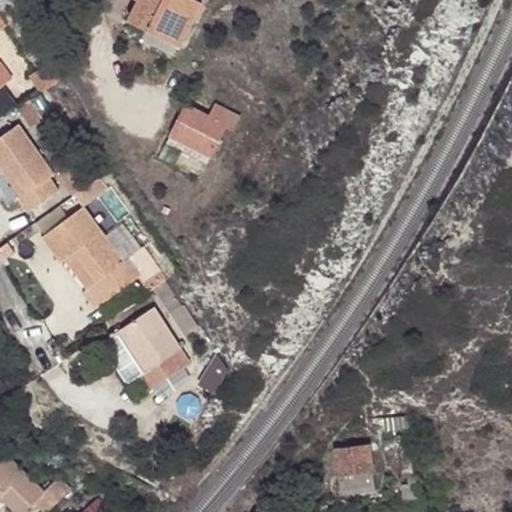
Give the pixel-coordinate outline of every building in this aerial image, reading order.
[(137,0),(128,18),(181,45),(203,0),(137,0)] [(0,87),(12,78),(0,61),(0,87)] [(186,104),(172,134),(212,155),(227,126),(233,129),(240,116),(217,104),(210,117),(186,104)] [(0,136),(0,167),(4,173),(10,169),(27,192),(21,197),(18,199),(28,212),(59,190),(48,177),(54,172),(18,123),(0,136)] [(212,155),(172,134),(167,142),(207,163),(212,155)] [(10,169),(4,173),(21,197),(27,192),(10,169)] [(61,262),(67,258),(76,251),(98,282),(90,288),(89,289),(101,305),(140,275),(129,259),(125,262),(84,206),(42,237),(61,262)] [(76,251),(67,258),(90,288),(98,282),(76,251)] [(160,271),(144,282),(150,290),(166,280),(160,271)] [(96,309),(101,305),(89,289),(84,292),(96,309)] [(154,307),(117,331),(144,372),(137,376),(146,391),(185,366),(175,352),(181,348),(154,307)] [(144,372),(117,331),(110,335),(137,376),(144,372)] [(190,363),(181,348),(175,352),(185,366),(190,363)] [(412,448),(410,430),(399,431),(401,449),(412,448)] [(368,443),(333,447),(336,472),(338,472),(340,488),(374,483),(368,443)] [(0,448),(0,497),(14,511),(21,511),(32,501),(42,511),(45,511),(69,489),(57,477),(42,492),(0,448)] [(404,499),(419,496),(416,475),(408,477),(409,482),(402,484),(404,499)]
